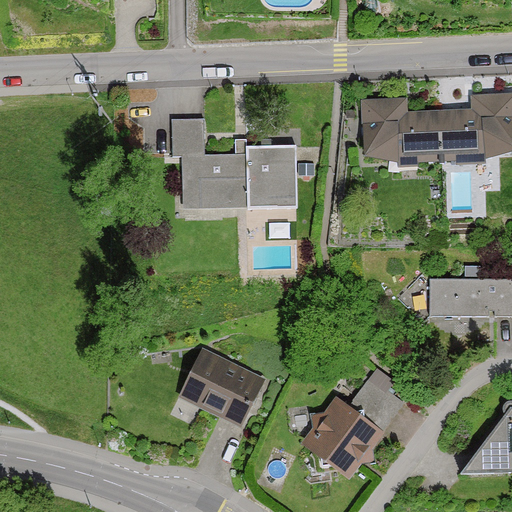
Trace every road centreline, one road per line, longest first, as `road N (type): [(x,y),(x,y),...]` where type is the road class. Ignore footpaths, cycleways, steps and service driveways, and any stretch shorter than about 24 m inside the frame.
road 1 (residential): [(0,70),(511,50)]
road 2 (residential): [(373,511),(474,378),(511,365)]
road 3 (residential): [(189,511),(79,470),(0,454)]
